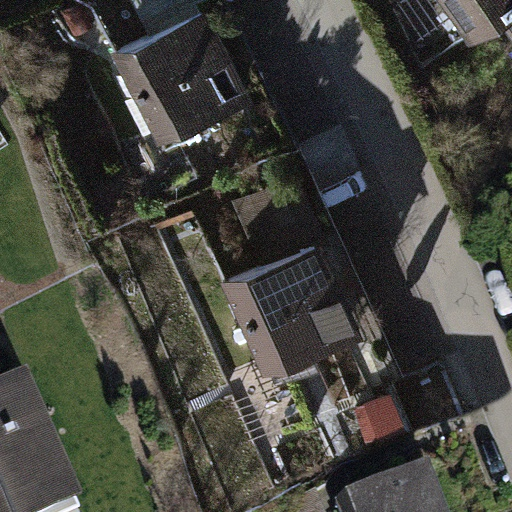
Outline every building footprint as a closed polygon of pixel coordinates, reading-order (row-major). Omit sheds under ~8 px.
[(210,0),(189,0),(110,41),(159,135),(255,85),(210,0)] [(511,0),(442,0),(469,36),(498,15),(511,33),(511,0)] [(234,197),(259,254),(319,226),(323,234),(329,233),(301,164),(234,197)] [(259,254),(220,272),(264,366),(363,321),(323,234),(319,226),(259,254)] [(0,511),(54,511),(83,499),(25,369),(0,379),(0,511)] [(447,511),(429,461),(337,495),(343,511),(447,511)]
